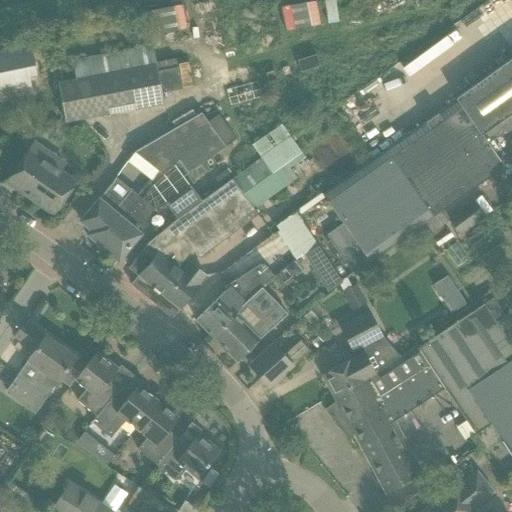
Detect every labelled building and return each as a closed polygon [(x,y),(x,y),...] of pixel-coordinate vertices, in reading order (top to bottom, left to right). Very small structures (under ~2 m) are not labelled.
[(29,77),(37,76),(30,43),(0,49),(1,51),(0,51),(0,91),(9,89),(10,94),(31,89),(29,77)] [(157,71),(156,64),(152,45),(71,60),(75,79),(57,82),(65,122),(163,103),(161,93),(182,89),(178,67),(157,71)] [(317,66),(313,55),(295,61),(299,72),(317,66)] [(511,57),(472,86),(505,130),(511,124),(511,57)] [(457,99),(456,100),(487,143),(505,130),(472,86),(455,98),(457,99)] [(352,273),(463,195),(449,176),(455,172),(442,154),(460,142),(473,161),(475,159),(487,178),(503,167),(487,143),(456,100),(322,194),(342,223),(326,235),(352,273)] [(200,113),(139,148),(166,171),(178,161),(188,174),(193,169),(198,175),(205,170),(200,164),(236,138),(218,114),(207,122),(200,113)] [(449,176),(463,195),(487,178),(475,159),(473,161),(460,142),(442,154),(455,172),(449,176)] [(33,144),(6,180),(53,214),(76,182),(60,170),(63,166),(33,144)] [(150,260),(138,275),(158,292),(151,301),(171,317),(171,318),(179,309),(192,293),(199,285),(207,276),(189,261),(181,270),(177,267),(195,253),(200,259),(258,214),(253,208),(282,186),(259,158),(232,179),(148,242),(148,243),(140,252),(150,260)] [(224,170),(214,179),(219,185),(230,177),(224,170)] [(98,199),(80,220),(91,229),(87,234),(103,247),(142,200),(141,199),(153,182),(157,179),(162,175),(157,171),(150,180),(137,195),(130,190),(124,197),(110,186),(98,200),(98,199)] [(118,260),(131,244),(140,234),(136,231),(154,209),(142,200),(103,247),(118,260)] [(460,234),(486,214),(475,200),(450,220),(460,234)] [(158,215),(165,225),(176,217),(168,207),(158,215)] [(312,245),(316,242),(295,212),(275,225),(279,230),(277,231),(294,256),(311,244),(312,245)] [(435,230),(447,222),(441,213),(429,221),(435,230)] [(317,244),(303,254),(328,292),(342,282),(317,244)] [(293,262),(284,269),(288,274),(295,275),(300,271),(293,262)] [(210,306),(195,320),(212,336),(234,316),(233,315),(243,305),(247,301),(261,288),(261,289),(262,288),(260,287),(264,283),(265,283),(274,276),(265,266),(264,265),(262,264),(261,264),(259,264),(227,285),(229,287),(210,306)] [(350,306),(364,299),(357,285),(343,292),(350,306)] [(456,290),(443,299),(451,312),(465,304),(456,290)] [(511,347),(496,322),(504,316),(492,299),(418,346),(444,388),(465,420),(474,434),(490,424),(511,456),(511,347)] [(234,316),(212,336),(237,361),(258,340),(287,314),(277,304),(263,317),(247,301),(243,305),(233,315),(234,316)] [(351,359),(321,375),(332,396),(390,364),(389,364),(375,339),(382,336),(383,335),(369,310),(339,327),(349,346),(355,357),(351,359)] [(44,337),(24,323),(14,336),(34,350),(28,360),(16,376),(46,397),(58,379),(63,374),(68,366),(74,357),(44,336),(44,337)] [(283,374),(309,352),(300,341),(283,356),(273,344),(263,351),(248,365),(269,387),(283,374)] [(444,388),(418,346),(390,364),(332,395),(342,413),(334,419),(333,418),(331,419),(340,430),(341,429),(340,427),(347,422),(386,494),(422,474),(413,457),(395,421),(415,407),(421,409),(422,402),(444,388)] [(96,416),(117,389),(107,381),(117,369),(97,352),(75,379),(86,388),(76,400),(96,416)] [(63,374),(58,379),(68,387),(78,373),(68,366),(63,374)] [(158,401),(137,385),(127,397),(117,389),(96,416),(91,422),(110,438),(125,420),(136,429),(158,401)] [(157,465),(178,438),(168,430),(178,418),(158,401),(136,429),(147,437),(137,449),(157,465)] [(84,433),(74,444),(84,453),(93,442),(97,437),(87,429),(84,433)] [(219,451),(198,434),(188,446),(178,438),(157,465),(176,481),(185,469),(197,478),(219,451)] [(492,492),(480,476),(476,472),(459,485),(457,483),(430,504),(420,511),(482,511),(477,504),(492,492)] [(54,511),(116,511),(67,482),(50,510),(54,511)] [(169,511),(172,508),(138,487),(124,508),(130,511),(169,511)] [(179,508),(185,511),(194,511),(198,507),(185,498),(179,508)]
